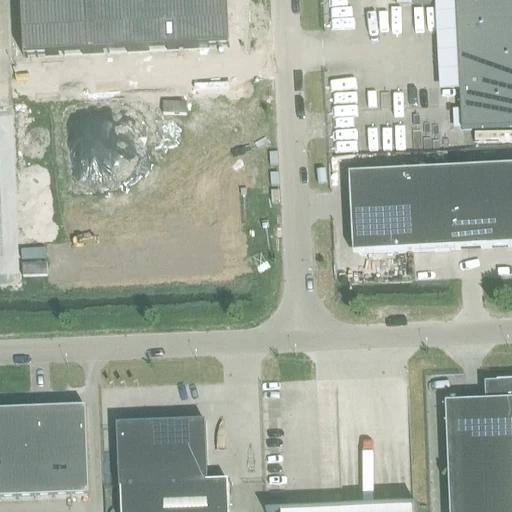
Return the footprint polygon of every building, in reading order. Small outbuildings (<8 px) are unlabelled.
[(231,69),(227,0),(112,0),(5,5),(9,80),(231,69)] [(511,129),(511,0),(455,0),(462,132),(511,129)] [(236,125),(25,135),(31,242),(242,233),(236,125)] [(354,257),(511,249),(511,168),(350,177),(354,257)] [(511,511),(511,383),(498,384),(498,386),(486,386),(486,405),(446,406),(450,511),(511,511)] [(87,411),(50,412),(0,414),(0,502),(91,499),(87,411)] [(121,511),(230,511),(229,484),(207,485),(205,426),(119,429),(121,511)]
